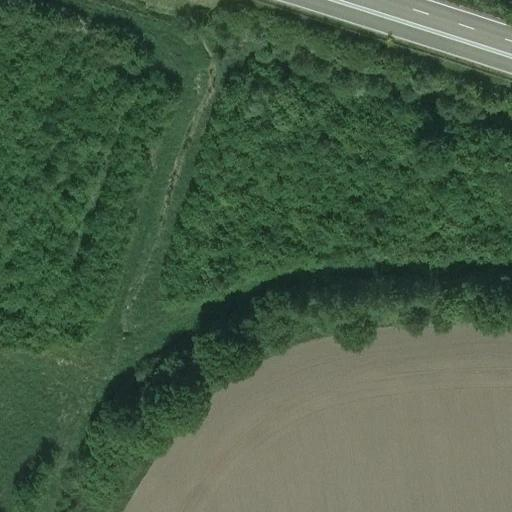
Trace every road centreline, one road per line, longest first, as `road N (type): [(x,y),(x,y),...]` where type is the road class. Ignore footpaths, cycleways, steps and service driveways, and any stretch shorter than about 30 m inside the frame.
road 1 (trunk): [(311,0),(511,61)]
road 2 (trunk): [(511,35),(396,0)]
